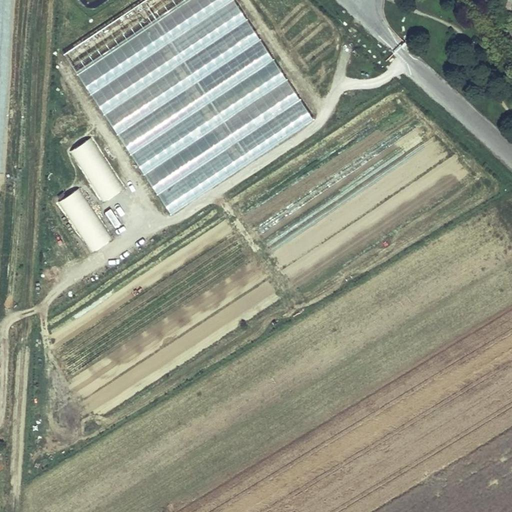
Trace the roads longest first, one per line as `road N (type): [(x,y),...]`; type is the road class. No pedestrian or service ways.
road 1 (track): [(12,511),(41,0)]
road 2 (residential): [(359,5),(511,152)]
